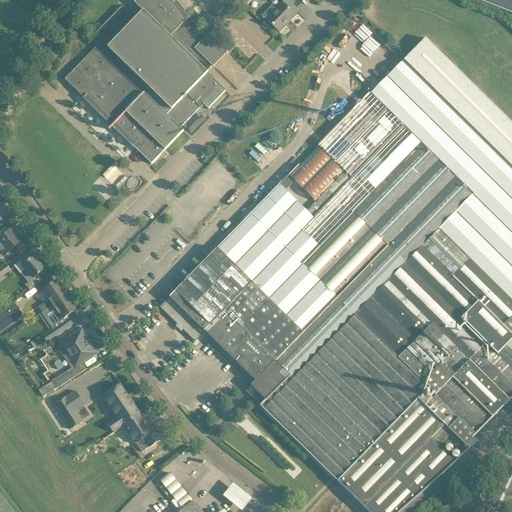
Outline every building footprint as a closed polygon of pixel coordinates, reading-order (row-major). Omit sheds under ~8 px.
[(97,47),(65,80),(69,84),(73,87),(82,96),(84,98),(83,99),(109,124),(112,127),(109,130),(112,127),(133,147),(134,147),(135,148),(151,164),(159,156),(166,149),(183,131),(179,127),(181,125),(182,126),(200,108),(199,107),(186,95),(208,73),(207,72),(171,38),(147,15),(154,8),(145,0),(137,0),(134,3),(143,12),(135,20),(121,7),(95,34),(91,38),(99,45),(97,47)] [(170,0),(145,0),(154,8),(147,15),(171,38),(190,19),(179,9),(181,7),(176,1),(174,3),(170,0)] [(277,8),(266,19),(278,31),(288,20),(290,22),(295,16),(294,14),(298,10),(287,0),(284,0),(282,3),(277,8)] [(511,0),(478,0),(511,13),(511,0)] [(190,19),(171,38),(207,72),(212,66),(213,67),(228,52),(209,34),(207,36),(202,31),(190,19)] [(279,185),(160,307),(177,324),(175,326),(181,332),(183,330),(195,342),(205,331),(255,381),(247,390),(245,391),(260,406),(337,482),(337,481),(368,511),(399,511),(439,477),(455,463),(438,446),(451,432),(469,449),(477,442),(473,437),(511,397),(511,124),(426,39),(404,60),(404,61),(371,94),(369,93),(318,145),(288,176),(316,202),(307,212),(286,191),(279,185)] [(208,73),(186,95),(199,107),(202,103),(208,109),(226,91),(208,73)] [(20,241),(10,230),(7,232),(4,230),(0,233),(0,249),(4,254),(10,249),(11,249),(20,241)] [(20,262),(14,267),(21,275),(26,270),(33,279),(24,286),(26,288),(29,291),(43,281),(37,275),(44,270),(33,258),(23,266),(20,262)] [(6,264),(0,267),(0,277),(11,271),(6,264)] [(50,300),(39,308),(43,313),(46,310),(53,306),(68,296),(57,281),(43,291),(50,300)] [(43,313),(41,314),(45,320),(47,322),(51,328),(64,319),(66,320),(70,317),(70,315),(77,310),(68,296),(53,306),(46,310),(43,313)] [(14,303),(0,312),(0,334),(24,317),(14,303)] [(53,329),(42,336),(46,342),(57,335),(53,329)] [(82,330),(61,344),(64,349),(60,352),(71,370),(97,354),(96,352),(97,352),(93,345),(92,346),(82,330)] [(53,381),(58,388),(73,379),(68,372),(53,381)] [(120,384),(103,397),(110,408),(109,409),(115,418),(116,417),(124,427),(141,415),(133,403),(132,404),(129,399),(130,399),(120,384)] [(44,387),(39,390),(43,397),(48,394),(44,387)] [(66,397),(54,405),(71,430),(83,422),(76,411),(84,406),(75,391),(66,397)] [(141,415),(124,427),(142,453),(159,442),(141,415)] [(252,497),(233,482),(223,495),(241,510),(252,497)] [(175,500),(172,503),(179,511),(183,509),(177,503),(175,500)] [(200,511),(193,502),(185,508),(183,509),(179,511),(200,511)]
